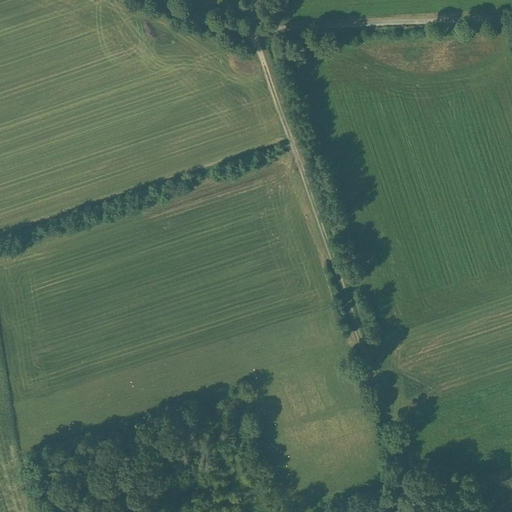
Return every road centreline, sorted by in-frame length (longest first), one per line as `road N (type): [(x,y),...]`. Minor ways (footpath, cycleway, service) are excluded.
road 1 (track): [(249,34),(402,490),(397,501),(365,511)]
road 2 (unclassified): [(511,18),(249,34),(159,0)]
